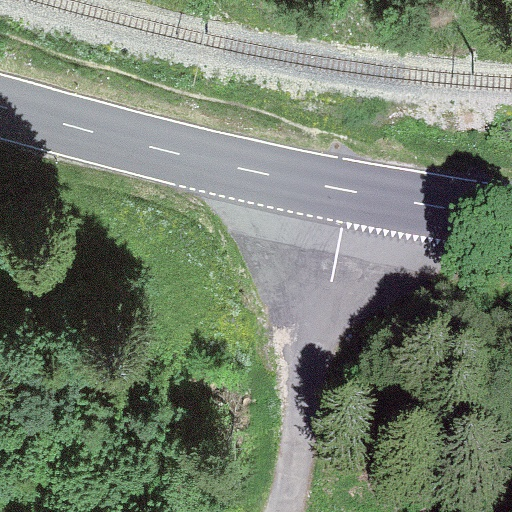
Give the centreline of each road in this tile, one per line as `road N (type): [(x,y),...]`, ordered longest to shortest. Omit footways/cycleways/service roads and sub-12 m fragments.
road 1 (secondary): [(511,221),(348,193),(0,107)]
road 2 (track): [(348,193),(285,511)]
